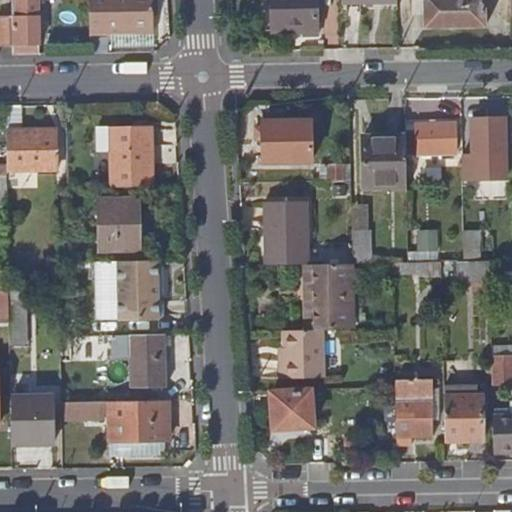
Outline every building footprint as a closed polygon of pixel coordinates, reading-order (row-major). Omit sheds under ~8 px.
[(14,46),(15,54),(42,54),(40,0),(18,0),(19,16),(14,16),(14,46)] [(154,0),(89,0),(90,33),(155,32),(154,0)] [(271,0),(272,12),(292,11),(291,5),(286,5),(286,2),(278,2),(277,0),(271,0)] [(312,29),(316,0),(277,0),(278,2),(286,2),(286,5),(291,5),(292,11),(272,12),(272,31),(312,29)] [(488,25),(488,0),(428,0),(429,26),(488,25)] [(0,46),(14,46),(14,16),(0,16),(0,46)] [(90,38),(91,53),(98,53),(99,38),(90,38)] [(510,177),(509,117),(476,117),(477,155),(465,155),(465,177),(510,177)] [(110,128),(111,187),(151,186),(150,127),(145,127),(145,120),(132,120),(132,128),(110,128)] [(296,121),(289,163),(317,163),(316,120),(296,121)] [(289,163),(296,121),(264,121),(266,162),(289,163)] [(410,130),(409,135),(410,152),(460,151),(461,122),(420,122),(420,130),(410,130)] [(8,127),(8,164),(8,168),(58,166),(57,128),(8,127)] [(410,152),(409,135),(365,136),(366,186),(410,185),(410,152)] [(0,164),(0,172),(9,172),(8,168),(8,164),(0,164)] [(332,180),(352,179),(352,166),(332,166),(332,180)] [(20,186),(9,186),(9,205),(20,205),(20,186)] [(282,199),(270,265),(310,264),(309,197),(282,199)] [(138,199),(101,199),(102,251),(138,250),(138,199)] [(268,265),(270,265),(282,199),(265,200),(268,265)] [(355,230),(356,263),(375,262),(374,230),(355,230)] [(480,235),(466,236),(466,261),(480,260),(480,235)] [(340,261),(340,247),(321,247),(321,262),(340,261)] [(157,261),(116,262),(118,321),(158,320),(157,261)] [(356,263),(310,264),(311,308),(307,308),(307,330),(325,329),(356,328),(356,263)] [(0,288),(0,321),(12,321),(11,305),(11,288),(0,288)] [(26,288),(11,288),(11,305),(26,305),(26,288)] [(26,305),(11,305),(12,321),(12,345),(27,345),(26,305)] [(307,330),(289,331),(290,362),(286,363),(286,382),(326,380),(325,329),(307,330)] [(164,335),(107,336),(108,358),(126,357),(128,390),(165,390),(164,335)] [(511,350),(494,351),(495,378),(511,378),(511,350)] [(398,387),(399,435),(436,434),(436,377),(398,377),(398,387)] [(313,390),(275,394),(278,430),(316,428),(313,390)] [(447,392),(447,437),(486,436),(485,391),(447,392)] [(13,396),(14,445),(56,444),(55,395),(13,396)] [(167,401),(63,403),(63,420),(108,419),(108,412),(111,412),(112,441),(168,441),(167,401)] [(499,449),(511,449),(511,406),(499,407),(499,414),(498,414),(499,449)]
